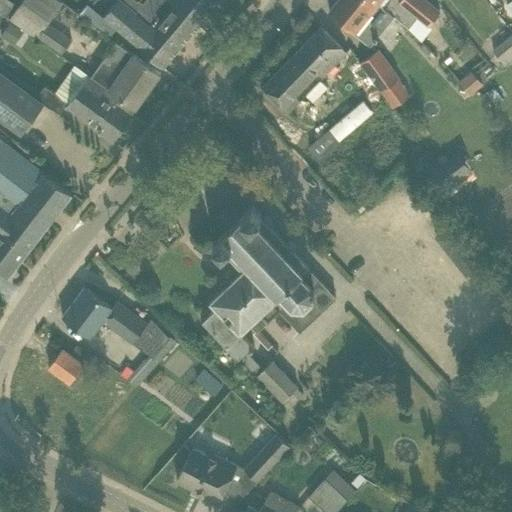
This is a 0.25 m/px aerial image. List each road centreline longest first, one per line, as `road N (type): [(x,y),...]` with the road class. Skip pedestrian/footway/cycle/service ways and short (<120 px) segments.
road 1 (tertiary): [(0,359),(11,332),(281,0)]
road 2 (unknown): [(191,107),(452,353)]
road 3 (tertiary): [(132,511),(0,437)]
